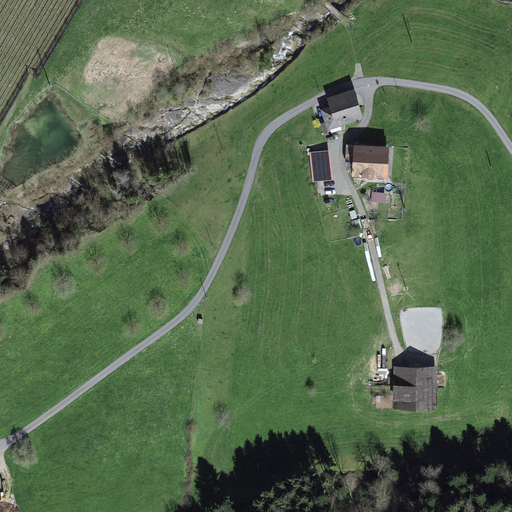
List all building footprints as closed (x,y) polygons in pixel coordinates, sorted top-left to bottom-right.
[(360,116),(353,92),(331,98),(334,108),(325,110),(331,133),(341,130),(340,126),(346,124),(345,120),(360,116)] [(321,124),(325,135),(330,133),(325,122),(321,124)] [(376,146),(348,146),(348,160),(355,160),(355,173),(388,173),(388,151),(376,151),(376,146)] [(331,179),(329,152),(311,153),(314,181),(331,179)] [(428,367),(395,367),(395,407),(428,407),(428,367)]
